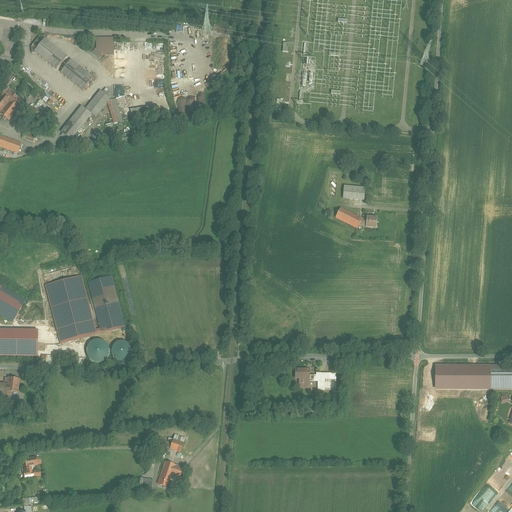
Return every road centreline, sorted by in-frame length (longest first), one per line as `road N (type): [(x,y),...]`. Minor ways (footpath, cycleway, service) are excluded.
road 1 (unclassified): [(0,362),(84,367),(417,356)]
road 2 (unclassified): [(417,356),(442,0)]
road 3 (residential): [(417,356),(404,511)]
